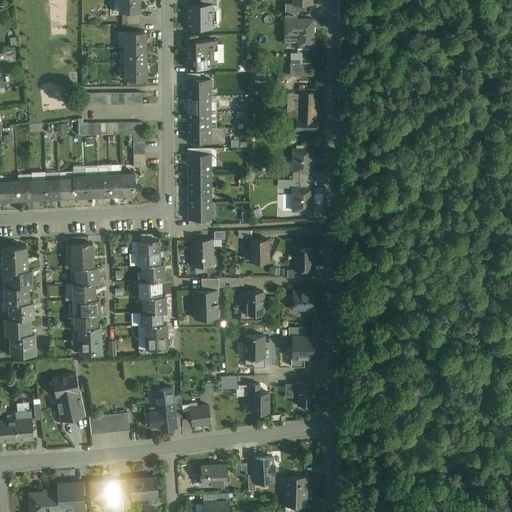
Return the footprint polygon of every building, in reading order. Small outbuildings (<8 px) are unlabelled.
[(139,0),(119,0),(120,11),(127,11),(139,11),(139,0)] [(213,4),(200,4),(186,4),(187,29),(214,29),(213,4)] [(297,18),(285,18),(285,31),(298,31),(298,46),(314,46),(314,18),(297,18)] [(127,31),(126,31),(126,47),(146,47),(146,31),(139,31),(127,31)] [(198,41),(187,41),(187,67),(206,67),(206,62),(217,62),(217,41),(198,41)] [(146,47),(126,47),(126,63),(146,63),(146,47)] [(312,62),(290,62),(290,74),(312,74),(312,62)] [(146,63),(126,63),(126,79),(132,79),(146,79),(146,63)] [(211,79),(187,79),(187,80),(188,80),(188,95),(187,95),(211,95),(211,79)] [(292,91),(283,91),(282,109),(292,109),(292,91)] [(318,92),(299,91),(298,117),(296,117),(296,129),(316,130),(316,118),(318,92)] [(211,95),(187,95),(187,96),(188,96),(188,111),(187,111),(187,112),(211,111),(211,95)] [(211,111),(187,112),(188,112),(188,127),(187,127),(187,128),(211,128),(211,111)] [(60,133),(68,132),(68,122),(60,123),(60,133)] [(89,122),(79,122),(79,134),(88,134),(89,122)] [(211,128),(187,128),(187,141),(211,141),(211,128)] [(101,143),(111,143),(111,134),(100,134),(101,143)] [(315,148),(290,148),(290,172),(298,172),(315,172),(315,148)] [(211,153),(187,153),(187,154),(188,154),(188,169),(188,170),(212,170),(211,153)] [(212,170),(188,170),(188,185),(188,186),(212,186),(212,170)] [(134,172),(122,173),(123,193),(135,193),(134,172)] [(122,173),(110,174),(111,194),(123,193),(122,173)] [(98,174),(86,175),(87,195),(99,194),(98,174)] [(110,174),(98,174),(99,194),(111,194),(110,174)] [(86,175),(74,175),(74,177),(75,195),(87,195),(86,175)] [(74,177),(60,178),(61,196),(75,195),(74,177)] [(60,178),(46,179),(47,197),(61,196),(60,178)] [(32,179),(18,180),(19,198),(33,197),(32,179)] [(46,179),(32,179),(33,197),(47,197),(46,179)] [(18,180),(4,180),(5,199),(19,198),(18,180)] [(212,186),(188,186),(189,201),(188,201),(188,202),(212,202),(212,186)] [(315,187),(290,187),(290,211),(315,211),(315,187)] [(212,202),(188,202),(188,203),(189,203),(189,218),(188,218),(188,219),(189,219),(211,219),(212,218),(212,202)] [(225,230),(214,230),(214,239),(226,238),(225,230)] [(159,239),(138,240),(139,252),(159,251),(159,239)] [(212,239),(192,239),(193,265),(213,265),(212,239)] [(268,239),(252,239),(252,261),(269,261),(268,239)] [(89,242),(72,243),(73,255),(93,254),(92,242),(89,242)] [(26,245),(3,246),(3,258),(27,257),(26,245)] [(314,248),(303,248),(303,252),(296,252),(296,258),(295,258),(295,269),(305,269),(306,269),(306,267),(314,267),(314,248)] [(159,251),(139,252),(139,264),(145,264),(145,263),(160,263),(160,262),(159,251)] [(93,254),(73,255),(73,267),(79,267),(79,266),(94,266),(94,265),(93,254)] [(27,257),(3,258),(4,270),(8,270),(8,269),(27,269),(28,268),(27,257)] [(160,263),(145,263),(145,264),(146,279),(143,279),(143,280),(161,279),(164,279),(164,262),(160,262),(160,263)] [(94,266),(79,266),(79,267),(80,282),(77,282),(77,283),(94,282),(98,282),(98,265),(94,265),(94,266)] [(27,269),(8,269),(8,270),(8,285),(8,286),(28,285),(29,285),(32,285),(32,268),(28,268),(27,269)] [(305,269),(295,269),(287,269),(287,277),(305,277),(305,269)] [(219,277),(202,278),(202,290),(214,290),(215,291),(219,291),(219,277)] [(244,277),(230,277),(230,285),(244,285),(244,277)] [(143,280),(142,280),(143,295),(140,295),(140,296),(147,296),(147,295),(161,295),(161,294),(161,279),(143,280)] [(94,282),(77,283),(77,282),(73,282),(74,299),(78,299),(95,298),(94,282)] [(28,285),(8,286),(8,285),(4,285),(4,288),(5,302),(9,302),(29,301),(29,300),(29,285),(28,285)] [(202,290),(194,290),(194,291),(195,291),(196,308),(195,308),(195,317),(218,316),(217,304),(219,304),(219,301),(215,301),(215,291),(214,290),(202,290)] [(264,292),(243,291),(243,301),(247,301),(247,310),(247,313),(263,314),(264,314),(264,292)] [(314,291),(294,291),(294,308),(314,308),(314,291)] [(161,295),(147,295),(147,296),(147,311),(162,311),(166,311),(165,294),(161,294),(161,295)] [(95,298),(78,299),(81,299),(81,314),(96,314),(100,314),(99,297),(95,298)] [(29,301),(9,302),(10,318),(30,317),(34,317),(33,300),(29,300),(29,301)] [(5,302),(0,301),(0,310),(5,310),(5,309),(10,309),(9,302),(5,302)] [(247,310),(242,310),(239,312),(239,318),(242,321),(263,321),(263,314),(247,313),(247,310)] [(162,311),(147,311),(141,311),(142,324),(146,324),(146,323),(162,323),(162,322),(162,311)] [(96,314),(81,314),(75,314),(76,327),(80,327),(80,326),(96,326),(96,325),(96,314)] [(10,318),(6,318),(7,334),(11,334),(12,354),(36,353),(35,332),(31,332),(30,317),(10,318)] [(162,323),(146,323),(146,324),(146,336),(167,335),(166,322),(162,322),(162,323)] [(96,326),(80,326),(80,327),(80,338),(101,338),(100,325),(96,325),(96,326)] [(167,335),(146,336),(147,348),(167,347),(167,335)] [(264,335),(246,335),(246,358),(264,357),(264,335)] [(314,336),(293,336),(293,358),(314,358),(314,336)] [(101,338),(80,338),(81,350),(101,350),(101,338)] [(264,357),(246,358),(246,366),(264,366),(264,357)] [(236,360),(225,360),(225,375),(236,375),(236,360)] [(76,373),(52,378),(56,396),(57,396),(79,391),(80,391),(76,373)] [(238,388),(237,375),(236,375),(225,375),(226,383),(222,384),(222,388),(238,388)] [(269,392),(259,393),(259,383),(248,383),(248,393),(252,393),(252,412),(269,412),(269,392)] [(298,384),(285,384),(285,398),(298,398),(298,384)] [(314,384),(298,384),(298,398),(298,405),(314,405),(314,384)] [(172,386),(155,388),(158,409),(149,410),(151,425),(162,424),(162,428),(177,426),(175,412),(173,395),(172,386)] [(79,391),(57,396),(62,420),(85,415),(79,391)] [(182,394),(173,395),(175,412),(182,411),(182,404),(182,394)] [(40,403),(34,403),(35,419),(42,419),(40,403)] [(191,403),(182,404),(182,411),(182,418),(192,417),(190,407),(191,406),(191,403)] [(191,406),(190,407),(192,417),(193,424),(211,421),(208,404),(191,406)] [(32,410),(18,411),(16,411),(16,419),(32,418),(32,410)] [(16,411),(12,412),(13,415),(7,415),(7,420),(16,419),(16,411)] [(128,411),(89,416),(91,433),(130,429),(128,411)] [(32,418),(16,419),(18,439),(34,437),(32,418)] [(7,420),(0,420),(0,440),(18,439),(16,419),(7,420)] [(272,456),(254,457),(255,482),(273,481),(273,473),(275,472),(274,464),(272,464),(272,456)] [(217,464),(201,465),(202,485),(227,483),(226,464),(217,464)] [(307,476),(286,475),(285,505),(306,505),(307,476)] [(157,476),(130,478),(132,499),(158,497),(157,476)] [(130,478),(121,479),(122,492),(122,500),(132,499),(130,478)] [(114,479),(89,481),(90,494),(90,500),(91,500),(91,499),(101,498),(102,507),(116,506),(115,492),(114,479)] [(82,482),(65,483),(65,482),(57,483),(57,490),(58,504),(69,503),(69,511),(70,511),(70,510),(84,509),(83,494),(83,481),(82,481),(82,482)] [(57,490),(30,492),(30,511),(58,511),(58,504),(57,490)] [(229,493),(216,493),(216,501),(229,500),(229,493)] [(216,501),(203,502),(203,503),(203,511),(229,511),(229,500),(216,501)] [(203,511),(203,503),(197,503),(197,510),(196,511),(195,511),(203,511)]
